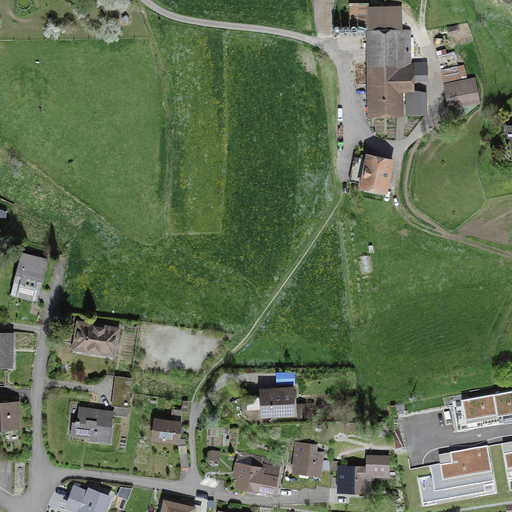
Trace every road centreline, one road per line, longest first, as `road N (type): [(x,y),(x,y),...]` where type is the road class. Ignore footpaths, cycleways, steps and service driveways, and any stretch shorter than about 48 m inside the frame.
road 1 (track): [(140,0),(168,95),(170,243),(181,260),(254,287),(259,299),(261,321),(199,391),(197,408)]
road 2 (track): [(147,0),(167,16),(332,46),(344,63),(350,101),(347,185)]
road 3 (residential): [(329,492),(291,503),(239,502),(38,472)]
road 4 (track): [(400,157),(438,110),(435,61),(423,38),(426,0)]
road 5 (track): [(511,260),(429,233),(405,216),(396,188)]
